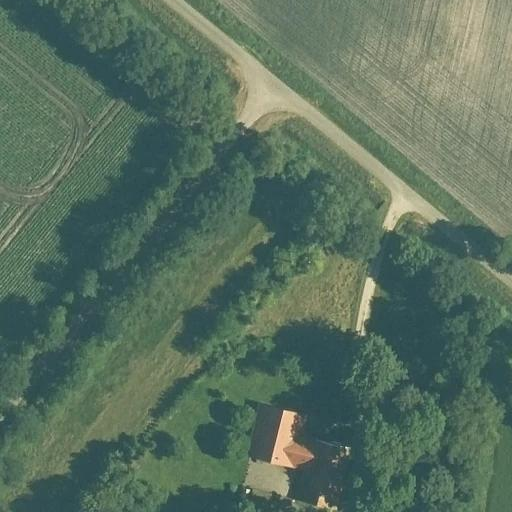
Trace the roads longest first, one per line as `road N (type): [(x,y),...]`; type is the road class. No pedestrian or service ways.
road 1 (residential): [(279,79),(0,414)]
road 2 (unclassified): [(511,275),(279,79)]
road 3 (unclassified): [(279,79),(185,0)]
